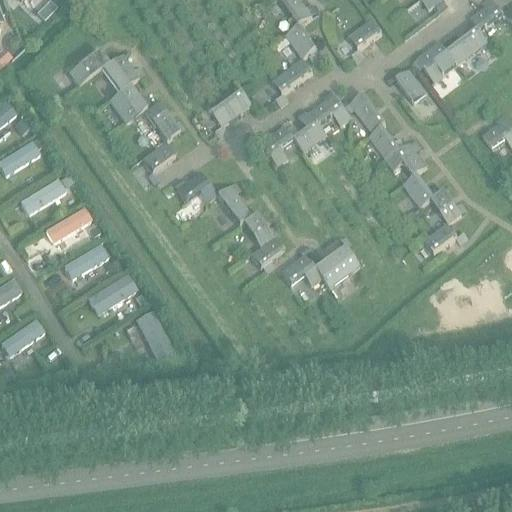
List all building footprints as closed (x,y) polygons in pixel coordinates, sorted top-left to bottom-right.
[(276,0),(298,29),(311,20),(296,0),(276,0)] [(479,36),(503,18),(493,4),(469,22),(477,32),(479,36)] [(511,10),(503,18),(511,29),(511,10)] [(348,40),(357,53),(380,37),(371,23),(348,40)] [(285,39),(302,63),(315,53),(298,29),(285,39)] [(487,46),(479,36),(477,32),(446,55),(457,69),(487,46)] [(457,69),(446,55),(439,45),(416,63),(434,86),(457,69)] [(77,91),(101,74),(108,69),(98,55),(67,77),(77,91)] [(117,97),(127,89),(138,82),(122,59),(108,69),(101,74),(117,97)] [(312,77),(302,63),(271,85),(281,99),(312,77)] [(395,83),(412,106),(425,97),(408,74),(395,83)] [(142,117),(146,114),(127,89),(117,97),(118,98),(108,106),(125,129),(142,117)] [(212,117),(221,131),(252,109),(242,95),(212,117)] [(371,138),(381,130),(384,128),(363,98),(349,108),(371,138)] [(309,116),(318,130),(332,120),(340,131),(350,123),(333,99),(309,116)] [(9,105),(0,112),(0,128),(17,115),(9,105)] [(142,117),(164,148),(178,138),(156,107),(146,114),(142,117)] [(326,140),(318,130),(309,116),(299,124),(306,134),(293,144),(303,157),(326,140)] [(511,152),(511,131),(506,123),(483,139),(492,153),(505,144),(511,152)] [(386,164),(399,155),(381,130),(371,138),(368,140),(386,164)] [(280,153),(293,144),(284,131),(260,148),(277,171),(288,164),(280,153)] [(37,142),(0,165),(0,174),(3,180),(28,163),(30,166),(34,164),(32,161),(38,157),(36,154),(42,150),(37,142)] [(413,180),(416,178),(426,171),(409,147),(399,155),(386,164),(393,174),(403,167),(413,180)] [(174,161),(164,148),(141,165),(150,178),(174,161)] [(205,208),(215,200),(198,177),(174,194),(184,207),(197,198),(205,208)] [(420,211),(430,204),(433,202),(416,178),(413,180),(403,188),(420,211)] [(63,194),(57,184),(25,203),(31,214),(63,194)] [(237,231),(241,227),(251,220),(229,190),(215,200),(237,231)] [(430,204),(447,228),(461,218),(444,194),(433,202),(430,204)] [(91,225),(83,212),(45,235),(52,248),(91,225)] [(251,220),(241,227),(258,250),(271,241),(254,218),(251,220)] [(457,241),(447,228),(423,245),(433,258),(457,241)] [(249,259),(259,273),(282,255),(272,242),(249,259)] [(76,278),(107,259),(101,249),(70,267),(76,278)] [(313,272),(320,283),(323,286),(353,264),(343,250),(313,272)] [(320,283),(313,272),(303,259),(279,276),(289,290),(302,280),(309,290),(320,283)] [(137,295),(127,279),(87,304),(97,320),(137,295)] [(0,310),(22,297),(13,283),(0,291),(0,310)] [(174,357),(152,316),(134,325),(157,367),(174,357)] [(34,325),(2,349),(10,360),(29,346),(31,349),(35,346),(32,343),(42,335),(34,325)]
